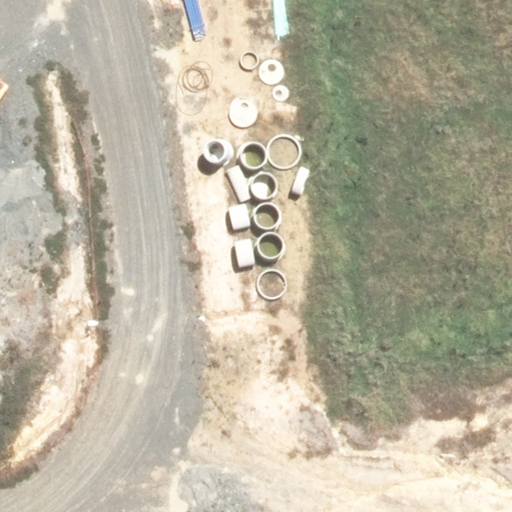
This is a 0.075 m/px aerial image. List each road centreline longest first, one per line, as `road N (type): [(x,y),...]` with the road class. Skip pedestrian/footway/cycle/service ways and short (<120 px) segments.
road 1 (unknown): [(168,0),(284,497)]
road 2 (unknown): [(284,497),(0,511)]
road 3 (unknown): [(284,497),(511,491)]
